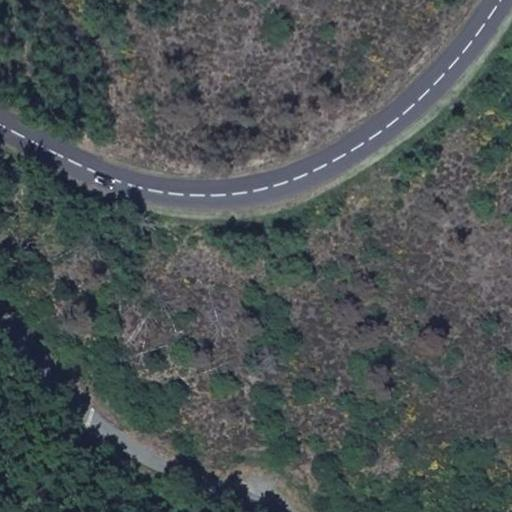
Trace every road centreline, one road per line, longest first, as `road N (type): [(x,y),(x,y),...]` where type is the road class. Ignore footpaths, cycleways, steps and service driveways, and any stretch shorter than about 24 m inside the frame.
road 1 (secondary): [(0,127),(127,184),(190,197),(254,194),(313,178),(368,147),(419,103),(503,0)]
road 2 (unclassified): [(0,329),(84,410),(178,479),(263,511)]
